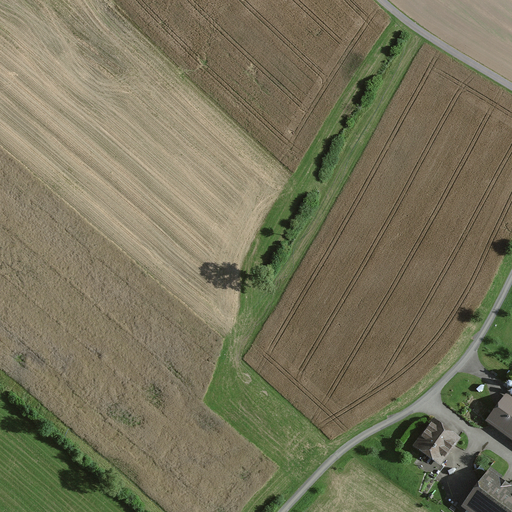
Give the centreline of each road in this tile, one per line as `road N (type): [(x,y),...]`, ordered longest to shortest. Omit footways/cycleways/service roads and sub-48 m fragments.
road 1 (residential): [(280,511),(346,442),(426,395),(463,358),(511,271)]
road 2 (track): [(511,87),(380,0)]
